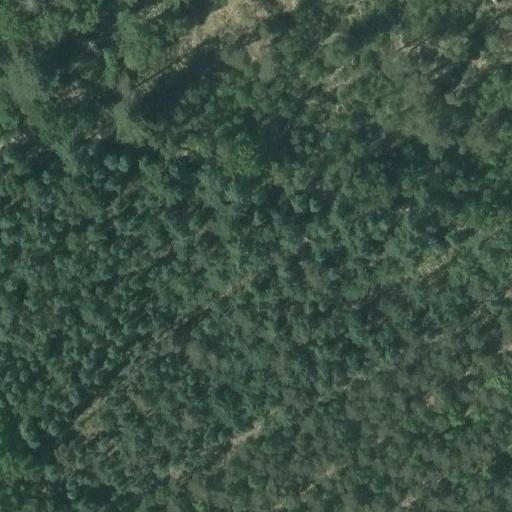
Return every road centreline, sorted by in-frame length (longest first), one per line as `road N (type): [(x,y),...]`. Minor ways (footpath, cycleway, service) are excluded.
road 1 (track): [(0,146),(57,132),(125,139),(511,234)]
road 2 (track): [(0,410),(87,511)]
